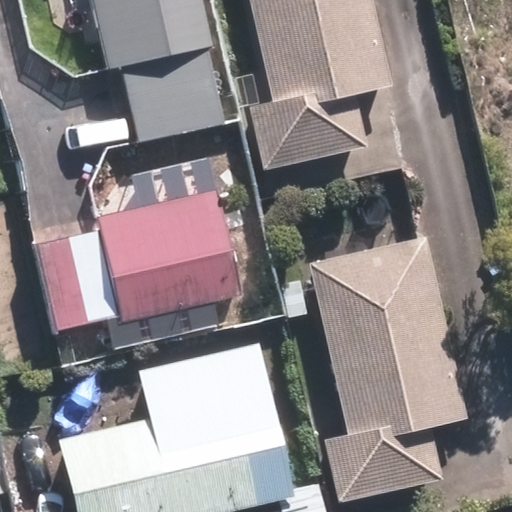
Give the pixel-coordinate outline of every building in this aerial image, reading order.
[(223,120),(207,44),(212,42),(202,0),(89,0),(104,67),(120,63),(136,139),(223,120)] [(249,104),(262,165),(273,163),(362,146),(362,144),(350,91),(386,83),(367,0),(248,0),(270,100),(249,104)] [(54,330),(119,315),(237,284),(241,283),(215,186),(214,187),(97,214),(100,225),(33,243),(46,294),(54,328),(54,330)] [(338,499),(339,499),(341,499),(439,477),(428,425),(463,417),(463,415),(442,317),(423,236),(422,236),(333,255),(308,260),(308,262),(311,279),(344,428),(345,434),(325,438),(329,460),(338,499)] [(137,411),(49,430),(68,511),(185,511),(248,497),(281,491),(246,338),(128,365),(137,411)] [(286,502),(249,511),(248,511),(319,511),(312,481),(312,479),(281,486),(286,502)]
